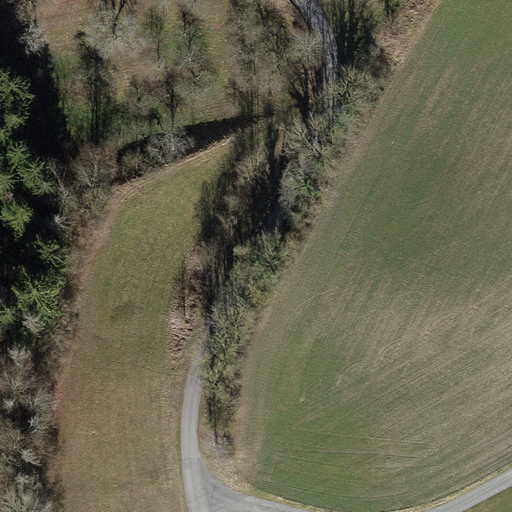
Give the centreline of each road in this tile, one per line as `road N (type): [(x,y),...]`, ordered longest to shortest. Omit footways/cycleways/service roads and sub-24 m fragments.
road 1 (track): [(163,0),(232,2),(279,37),(290,81),(277,155),(219,280),(204,341)]
road 2 (track): [(0,30),(141,0)]
